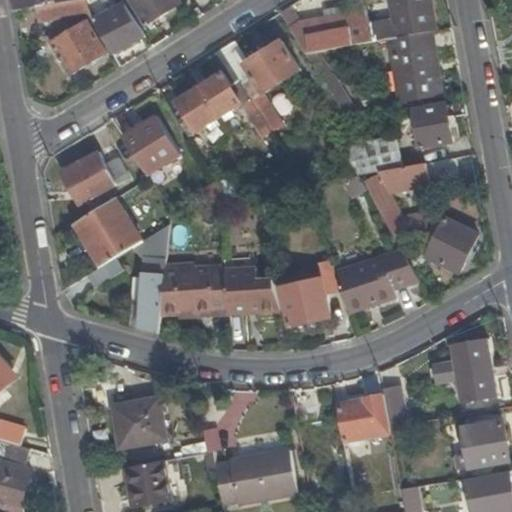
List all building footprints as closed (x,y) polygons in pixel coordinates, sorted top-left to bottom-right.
[(15,0),(17,12),(22,11),(37,8),(50,5),(76,1),(78,0),(15,0)] [(133,0),(151,26),(186,4),(183,0),(133,0)] [(403,25),(373,29),(374,43),(394,40),(433,33),(436,33),(430,0),(393,0),(396,18),(402,17),(403,25)] [(78,14),(76,1),(50,5),(51,8),(46,9),(47,15),(52,14),(53,19),(78,14)] [(37,8),(39,22),(53,19),(52,14),(47,15),(46,9),(51,8),(50,5),(37,8)] [(301,23),(291,30),(301,45),(307,54),(318,53),(374,43),(373,29),(373,26),(363,6),(329,11),(331,18),(301,23)] [(37,8),(22,11),(25,24),(39,22),(37,8)] [(140,42),(124,10),(101,21),(116,54),(140,42)] [(108,54),(88,22),(53,43),(72,76),(108,54)] [(433,33),(394,40),(405,104),(415,103),(444,98),(433,33)] [(251,65),(237,43),(223,52),(234,68),(254,99),(268,122),(274,130),(284,124),(265,95),(303,72),(284,43),(251,65)] [(234,68),(223,52),(211,60),(221,76),(225,74),(234,68)] [(318,53),(307,54),(330,91),(337,85),(339,84),(318,53)] [(246,105),(254,99),(234,68),(225,74),(246,105)] [(191,138),(244,105),(246,105),(225,74),(221,76),(181,102),(191,120),(183,126),(191,138)] [(337,85),(330,91),(345,115),(354,110),(337,85)] [(273,103),(285,118),(297,109),(285,94),(273,103)] [(244,105),(258,128),(268,122),(254,99),(246,105),(244,105)] [(189,153),(155,101),(138,112),(168,159),(173,156),(176,161),(189,153)] [(405,104),(400,106),(402,116),(416,114),(419,127),(413,129),(414,135),(420,134),(423,150),(455,143),(450,119),(468,116),(466,102),(448,106),(448,105),(416,111),(415,103),(405,104)] [(276,133),(274,130),(268,122),(258,128),(266,139),(276,133)] [(344,148),(362,176),(391,171),(405,168),(399,137),(344,148)] [(109,164),(103,153),(66,173),(75,191),(80,189),(88,203),(132,179),(120,158),(109,164)] [(405,168),(391,171),(369,183),(385,213),(399,207),(387,186),(409,175),(411,188),(432,185),(431,180),(461,175),(458,159),(405,168)] [(370,190),(362,176),(348,179),(358,196),(370,190)] [(358,196),(348,179),(342,179),(353,198),(358,196)] [(230,200),(238,198),(228,182),(221,186),(230,200)] [(289,207),(287,189),(265,193),(267,210),(289,207)] [(142,245),(147,242),(121,199),(79,225),(105,267),(117,260),(142,245)] [(437,245),(431,258),(463,274),(482,236),(443,216),(430,241),(437,245)] [(170,261),(174,226),(147,242),(142,245),(150,260),(148,260),(147,273),(144,301),(142,328),(162,334),(167,261),(170,261)] [(424,254),(431,258),(437,245),(430,241),(424,254)] [(338,276),(344,293),(352,318),(400,300),(396,292),(422,281),(405,250),(338,276)] [(117,260),(105,267),(91,276),(98,288),(124,271),(117,260)] [(338,276),(333,261),(321,264),(325,279),(284,288),(293,327),(333,318),(328,296),(344,293),(338,276)] [(229,268),(229,266),(190,268),(189,263),(170,265),(166,314),(193,312),(193,314),(232,312),(229,268)] [(278,290),(277,278),(262,279),(260,266),(229,268),(232,312),(283,309),(278,290)] [(131,300),(139,301),(144,301),(147,273),(133,271),(131,300)] [(98,288),(91,276),(75,286),(83,301),(98,288)] [(500,398),(490,342),(456,347),(458,363),(438,366),(441,385),(461,382),(464,403),(500,398)] [(0,395),(17,381),(10,373),(13,369),(0,354),(0,395)] [(21,378),(13,369),(10,373),(17,381),(21,378)] [(403,386),(385,390),(386,396),(392,428),(405,426),(411,425),(403,386)] [(392,428),(386,396),(341,403),(348,442),(393,435),(392,428)] [(167,440),(160,398),(114,406),(121,448),(167,440)] [(236,404),(209,409),(215,449),(243,443),(236,404)] [(511,460),(505,421),(468,428),(474,466),(511,460)] [(1,422),(0,425),(0,439),(23,446),(28,430),(1,422)] [(392,428),(393,435),(396,446),(408,444),(405,426),(392,428)] [(23,446),(0,439),(0,507),(16,511),(23,511),(36,470),(30,468),(36,450),(23,446)] [(294,453),(218,465),(226,509),(300,496),(294,453)] [(167,460),(132,466),(140,506),(174,500),(167,460)] [(511,511),(511,473),(511,471),(472,479),(476,511),(511,511)] [(407,511),(421,511),(417,488),(404,490),(407,511)]
